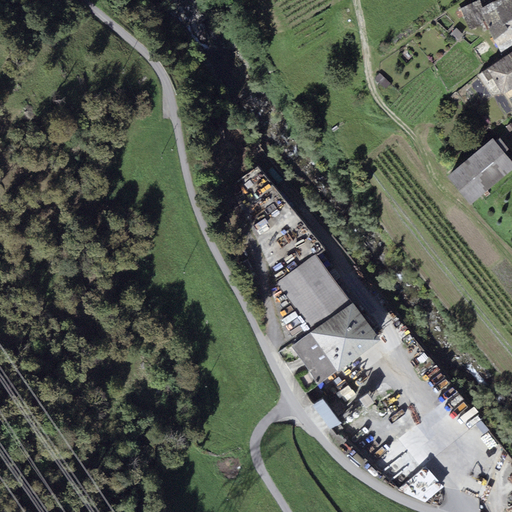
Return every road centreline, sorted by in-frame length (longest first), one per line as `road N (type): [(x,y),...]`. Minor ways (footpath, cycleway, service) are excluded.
road 1 (unclassified): [(83,0),(165,85),(199,209),(293,406),(378,487),(423,511)]
road 2 (track): [(293,406),(260,422),(253,451),(288,511)]
